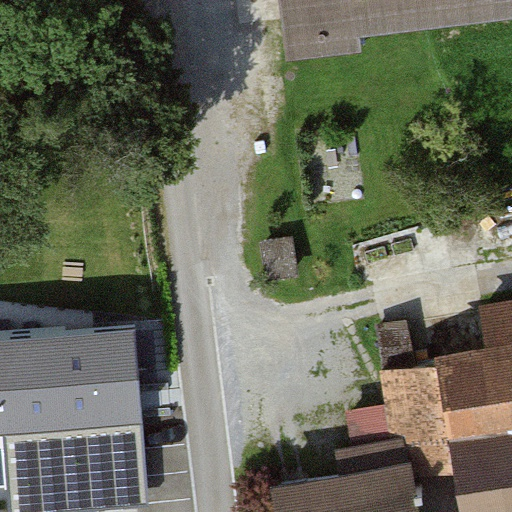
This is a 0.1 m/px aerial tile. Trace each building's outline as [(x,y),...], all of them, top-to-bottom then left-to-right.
[(511,0),(289,0),(295,50),(356,42),(354,23),(511,4),(511,0)] [(458,465),(465,511),(511,511),(511,303),(486,308),(493,351),(419,364),(408,322),(382,324),(390,368),(384,369),(396,440),(399,454),(411,455),(414,472),(458,465)] [(56,509),(139,502),(132,417),(144,416),(137,320),(0,331),(0,425),(49,422),(56,509)] [(386,408),(354,413),(360,446),(392,440),(386,408)] [(275,486),(279,511),(420,511),(414,472),(411,455),(399,457),(399,454),(396,440),(392,440),(360,446),(340,449),(345,474),(275,486)]
